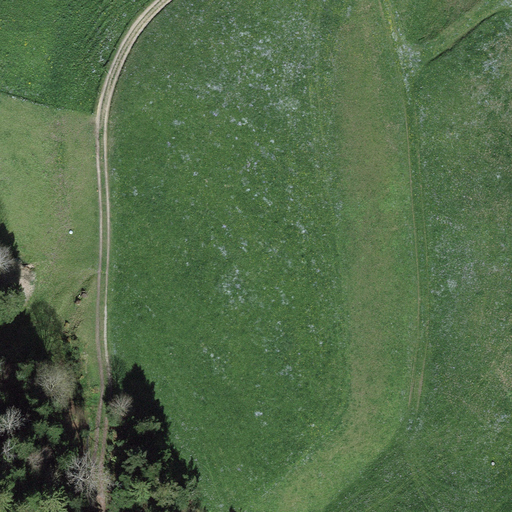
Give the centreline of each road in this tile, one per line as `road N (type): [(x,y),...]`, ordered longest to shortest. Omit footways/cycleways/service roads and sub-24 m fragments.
road 1 (track): [(164,0),(117,61),(103,119),(105,511)]
road 2 (track): [(410,416),(423,248),(407,87),(386,0)]
